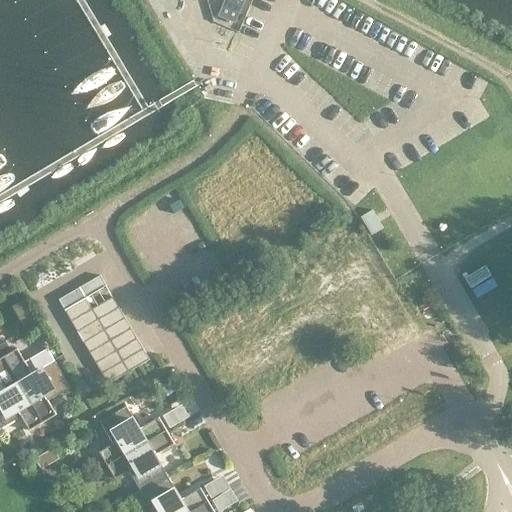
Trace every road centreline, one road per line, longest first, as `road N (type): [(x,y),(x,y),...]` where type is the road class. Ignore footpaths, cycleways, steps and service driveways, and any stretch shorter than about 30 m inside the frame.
road 1 (unclassified): [(277,511),(91,218),(0,273)]
road 2 (unclassified): [(493,458),(467,416),(295,511)]
